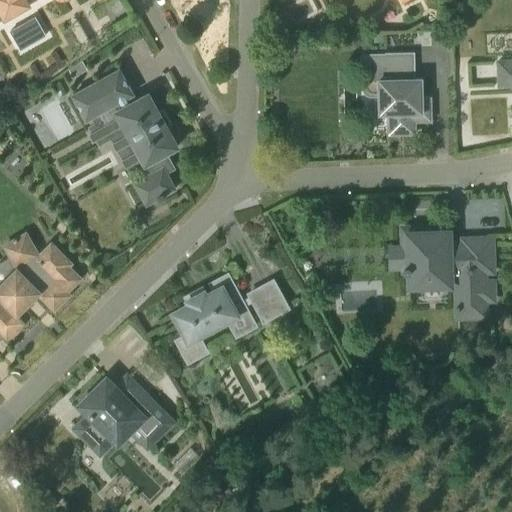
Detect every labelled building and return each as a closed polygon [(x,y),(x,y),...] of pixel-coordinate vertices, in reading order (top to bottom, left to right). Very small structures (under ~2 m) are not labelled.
[(0,0),(0,17),(3,23),(30,8),(26,0),(55,0),(58,1),(64,2),(65,1),(67,0),(0,0)] [(35,17),(9,32),(20,51),(46,36),(35,17)] [(367,94),(371,95),(379,95),(380,114),(388,113),(388,134),(395,134),(395,135),(407,135),(407,133),(415,133),(414,121),(430,121),(430,98),(422,98),(421,79),(413,79),(413,54),(386,54),(386,55),(370,55),(371,80),(367,81),(365,84),(364,88),(365,91),(367,94)] [(511,58),(498,59),(498,66),(499,86),(511,84),(511,58)] [(472,86),(491,87),(492,64),(473,63),(472,86)] [(135,183),(147,205),(148,204),(148,206),(165,197),(164,195),(173,189),(175,189),(166,173),(174,168),(166,153),(176,147),(177,147),(167,128),(172,125),(163,109),(158,112),(148,94),(147,94),(131,103),(128,96),(131,94),(132,95),(133,94),(119,69),(118,70),(74,95),(73,95),(72,95),(86,120),(87,119),(92,116),(96,123),(90,127),(93,132),(90,134),(94,141),(96,139),(100,145),(122,132),(147,177),(136,183),(135,183)] [(433,228),(403,229),(404,247),(409,247),(410,267),(404,267),(404,271),(410,271),(410,286),(430,285),(452,285),(454,321),(490,319),(489,304),(493,304),(492,279),(488,279),(487,275),(492,275),(491,243),(462,244),(449,244),(448,232),(433,233),(433,228)] [(0,330),(7,337),(10,336),(12,334),(14,333),(16,331),(18,328),(20,326),(21,323),(14,316),(16,314),(17,314),(39,293),(40,294),(40,295),(54,310),(69,295),(66,292),(80,278),(68,266),(70,263),(51,244),(39,257),(37,255),(25,234),(17,239),(16,238),(13,240),(13,241),(4,246),(10,256),(5,259),(1,261),(0,261),(0,330)] [(236,337),(255,326),(227,275),(211,283),(215,290),(206,295),(204,291),(188,300),(190,304),(174,313),(186,336),(177,341),(187,358),(189,362),(207,351),(201,337),(228,323),(236,337)] [(259,311),(265,321),(288,309),(273,281),(250,294),(259,311)] [(511,313),(503,313),(503,332),(511,331),(511,313)] [(171,422),(127,378),(116,389),(107,379),(81,405),(91,414),(76,428),(100,452),(114,438),(120,444),(133,433),(146,447),(171,422)]
